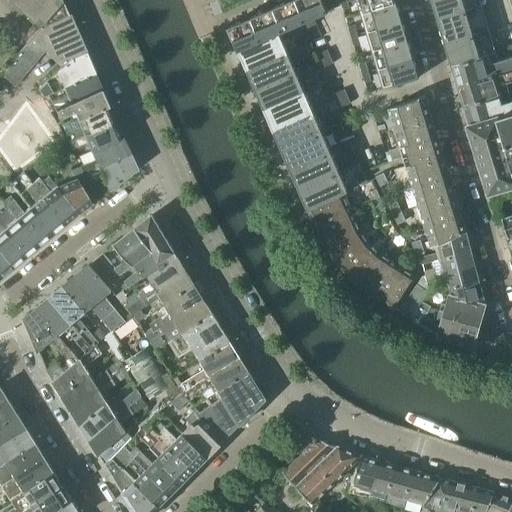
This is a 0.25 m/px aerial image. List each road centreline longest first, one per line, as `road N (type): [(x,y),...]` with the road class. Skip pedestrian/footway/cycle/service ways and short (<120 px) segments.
road 1 (residential): [(511,313),(416,0)]
road 2 (residential): [(309,410),(222,287),(168,173)]
road 3 (residential): [(0,308),(168,173)]
road 4 (residential): [(309,410),(511,475)]
road 5 (residential): [(107,511),(0,332)]
road 6 (residential): [(168,173),(92,0)]
road 7 (residential): [(202,511),(309,410)]
